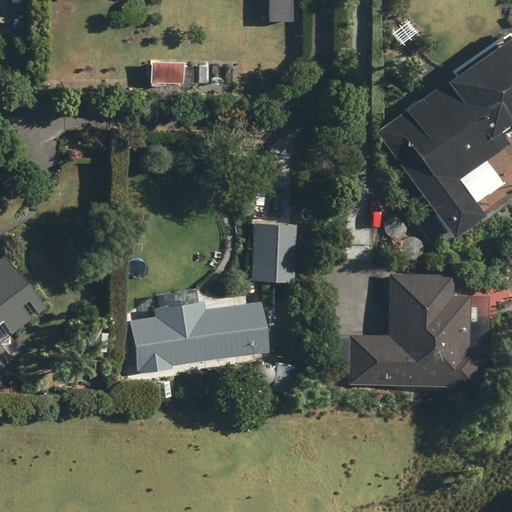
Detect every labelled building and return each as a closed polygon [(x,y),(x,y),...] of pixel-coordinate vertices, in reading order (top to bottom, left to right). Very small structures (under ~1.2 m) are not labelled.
[(501,131),(511,122),(511,32),(376,133),(453,238),(484,215),(457,179),(509,142),(501,131)] [(150,82),(181,83),(182,63),(151,63),(150,82)] [(486,193),(476,201),(486,213),(496,204),(486,193)] [(247,218),(246,275),(285,276),(287,219),(247,218)] [(0,365),(9,358),(0,346),(0,342),(43,307),(2,256),(0,257),(0,365)] [(348,384),(475,386),(476,353),(467,353),(468,296),(452,296),(452,275),(390,274),(389,336),(349,335),(348,384)] [(154,317),(131,320),(138,372),(170,368),(170,365),(266,352),(259,303),(204,310),(203,303),(153,310),(154,317)] [(293,363),(272,361),(269,391),(289,393),(293,363)] [(511,366),(494,361),(489,382),(507,387),(511,366)]
